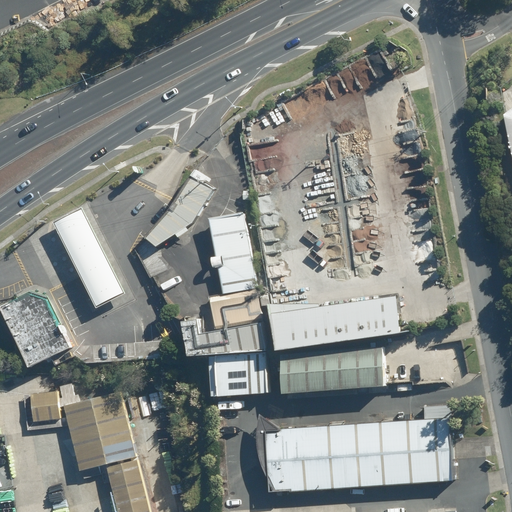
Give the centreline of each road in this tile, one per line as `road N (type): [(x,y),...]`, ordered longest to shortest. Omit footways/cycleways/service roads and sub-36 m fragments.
road 1 (unknown): [(504,370),(405,389),(274,398),(249,410),(244,424),(249,466),(267,494),(435,485),(511,466)]
road 2 (primary): [(367,0),(120,129),(0,211)]
road 3 (residential): [(442,46),(511,406)]
road 4 (unknown): [(403,276),(299,284),(279,211),(276,158),(287,133),(371,93)]
road 5 (primary): [(0,152),(291,0)]
road 6 (unknown): [(371,93),(403,276)]
